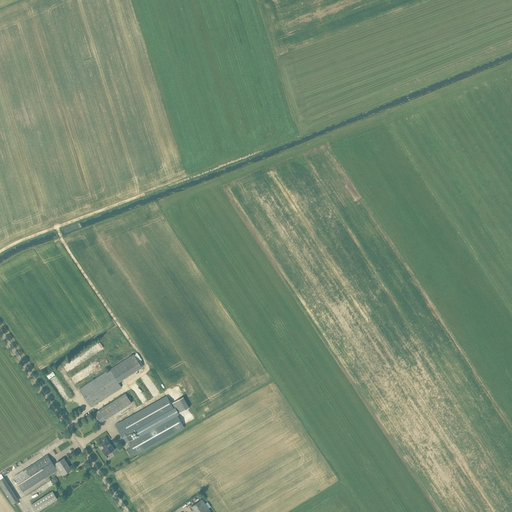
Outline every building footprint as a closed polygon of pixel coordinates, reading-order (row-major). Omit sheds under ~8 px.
[(79,389),(90,407),(122,386),(119,382),(142,367),(134,354),(79,389)] [(95,413),(100,422),(132,402),(126,392),(95,413)] [(126,444),(127,443),(134,455),(184,427),(166,396),(115,425),(126,444)] [(183,397),(172,403),(178,413),(189,407),(183,397)] [(114,450),(105,437),(99,441),(104,448),(101,450),(105,456),(114,450)] [(66,454),(73,451),(70,446),(63,449),(66,454)] [(57,469),(47,454),(13,476),(23,491),(57,469)] [(63,458),(56,463),(63,475),(71,470),(63,458)] [(18,500),(3,477),(0,479),(0,484),(12,503),(18,500)] [(36,511),(57,499),(52,490),(31,504),(36,511)] [(190,505),(194,511),(210,511),(203,498),(190,505)]
